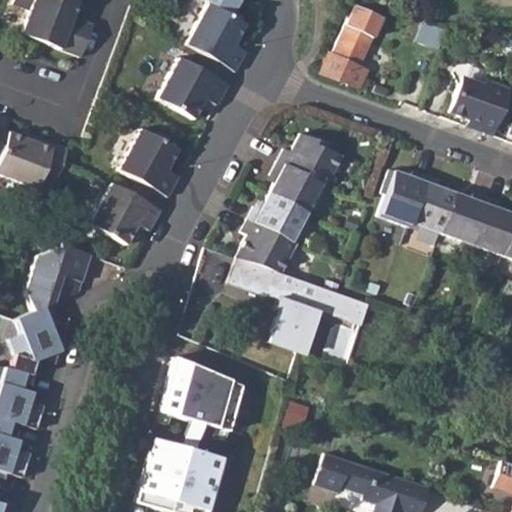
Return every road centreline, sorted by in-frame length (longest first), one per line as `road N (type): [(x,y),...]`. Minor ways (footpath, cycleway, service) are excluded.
road 1 (residential): [(145,276),(122,281),(95,304),(39,511)]
road 2 (residential): [(263,70),(511,165)]
road 3 (residential): [(99,511),(149,334),(156,295),(145,276)]
road 4 (residential): [(263,70),(145,276)]
road 5 (residential): [(112,0),(73,103),(0,77)]
